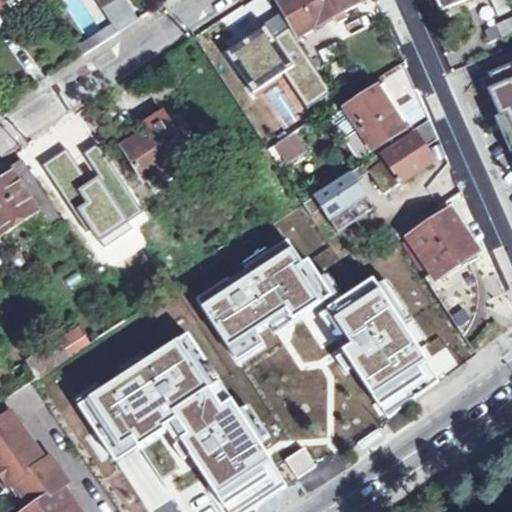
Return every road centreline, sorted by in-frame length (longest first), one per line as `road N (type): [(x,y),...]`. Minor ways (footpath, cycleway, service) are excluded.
road 1 (residential): [(398,0),(511,257)]
road 2 (residential): [(0,128),(203,0)]
road 3 (tertiary): [(317,511),(511,380)]
